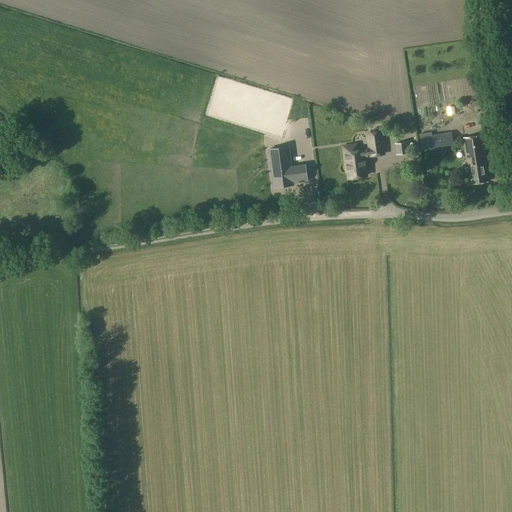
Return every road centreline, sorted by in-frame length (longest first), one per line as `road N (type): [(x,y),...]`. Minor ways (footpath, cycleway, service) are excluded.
road 1 (track): [(0,260),(232,223),(371,212)]
road 2 (unclassified): [(511,149),(480,0)]
road 3 (unclassified): [(511,209),(371,212)]
